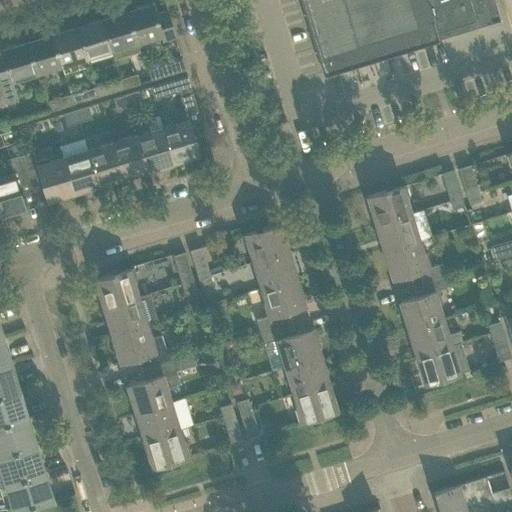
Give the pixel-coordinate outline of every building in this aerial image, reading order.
[(304,0),(325,66),(380,49),(381,51),(436,34),(436,32),(490,15),(485,0),(304,0)] [(167,10),(155,13),(152,2),(127,10),(137,42),(161,35),(163,40),(175,36),(167,10)] [(137,42),(127,10),(101,18),(111,50),(114,59),(139,52),(136,43),(137,42)] [(111,50),(101,18),(76,25),(86,58),(111,50)] [(76,25),(51,33),(61,65),(86,58),(76,25)] [(51,33),(26,41),(35,73),(61,65),(51,33)] [(6,68),(0,69),(0,87),(5,103),(16,99),(11,81),(35,73),(26,41),(0,49),(6,68)] [(178,59),(159,65),(146,69),(150,80),(181,71),(178,59)] [(120,78),(123,88),(138,84),(135,73),(120,78)] [(123,88),(120,78),(94,86),(98,96),(123,88)] [(173,79),(154,85),(150,86),(153,98),(177,91),(173,79)] [(94,86),(69,94),(72,104),(98,96),(94,86)] [(137,91),(124,95),(128,106),(140,102),(137,91)] [(175,123),(162,127),(173,161),(198,153),(189,123),(200,120),(192,92),(180,96),(182,103),(170,107),(175,123)] [(72,104),(69,94),(43,102),(46,112),(72,104)] [(128,106),(124,95),(112,99),(115,110),(128,106)] [(87,107),(75,111),(78,121),(91,117),(87,107)] [(78,121),(75,111),(62,114),(65,125),(67,125),(78,121)] [(162,127),(137,134),(148,169),(173,161),(162,127)] [(137,134),(112,142),(123,176),(148,169),(137,134)] [(97,184),(87,150),(84,141),(59,148),(62,157),(72,192),(97,184)] [(123,176),(112,142),(87,150),(97,184),(123,176)] [(72,192),(62,157),(48,162),(47,158),(35,162),(31,152),(20,155),(28,178),(39,175),(47,199),(72,192)] [(28,178),(20,155),(10,158),(13,169),(0,172),(1,175),(0,175),(0,213),(24,206),(17,182),(28,178)] [(477,188),(475,184),(470,164),(458,168),(465,192),(477,188)] [(460,193),(459,189),(453,170),(441,173),(448,197),(460,193)] [(410,197),(405,184),(367,196),(376,223),(410,212),(406,199),(410,197)] [(477,188),(465,192),(468,204),(481,200),(477,188)] [(464,205),(460,193),(448,197),(452,209),(464,205)] [(410,212),(376,223),(384,251),(418,240),(410,212)] [(279,223),(241,234),(245,249),(249,247),(253,261),(288,250),(279,223)] [(418,240),(384,251),(392,278),(417,270),(421,282),(444,274),(440,263),(430,266),(426,254),(423,255),(418,240)] [(208,270),(207,266),(201,246),(189,250),(196,274),(208,270)] [(288,250),(253,261),(261,288),(296,278),(288,250)] [(185,252),(173,255),(180,279),(192,275),(185,252)] [(137,282),(133,267),(95,279),(104,308),(137,298),(137,297),(133,283),(137,282)] [(208,270),(196,274),(200,286),(212,283),(208,270)] [(444,274),(421,282),(424,293),(399,300),(407,328),(442,317),(437,304),(441,303),(437,289),(447,286),(444,274)] [(196,288),(192,275),(180,279),(184,292),(196,288)] [(266,303),(262,304),(266,317),(256,320),(259,332),(283,324),(279,313),(304,305),(296,278),(261,288),(266,303)] [(137,297),(137,298),(104,308),(112,335),(146,324),(158,321),(149,294),(137,297)] [(209,318),(220,315),(217,304),(206,307),(209,318)] [(442,317),(407,328),(416,356),(450,345),(460,342),(461,342),(458,331),(447,335),(442,317)] [(491,336),(503,332),(499,321),(487,325),(491,336)] [(151,338),(146,324),(112,335),(120,361),(145,354),(148,365),(172,358),(168,347),(164,348),(160,335),(151,338)] [(286,335),(283,324),(259,332),(263,344),(273,340),(277,353),(281,351),(286,366),(320,355),(311,328),(286,335)] [(503,332),(491,336),(499,361),(511,357),(503,332)] [(0,366),(12,363),(3,336),(0,336),(0,366)] [(416,356),(424,383),(468,370),(460,342),(450,345),(416,356)] [(172,358),(148,365),(152,377),(127,384),(135,413),(170,403),(166,387),(180,383),(176,370),(197,364),(193,352),(172,359),(172,358)] [(328,383),(320,355),(286,366),(294,393),(328,383)] [(0,395),(20,389),(12,363),(0,366),(0,395)] [(239,382),(228,386),(231,397),(242,393),(239,382)] [(328,383),(294,393),(299,408),(294,409),(298,422),(336,410),(328,383)] [(0,425),(28,417),(20,389),(0,395),(0,425)] [(240,414),(252,411),(248,398),(236,401),(240,414)] [(178,429),(170,403),(135,413),(143,440),(178,429)] [(223,419),(235,416),(231,403),(219,406),(223,419)] [(252,411),(240,414),(247,438),(259,434),(252,411)] [(235,416),(223,419),(230,443),(242,439),(235,416)] [(0,455),(37,444),(28,417),(0,425),(0,455)] [(183,443),(178,429),(143,440),(152,467),(190,455),(186,442),(183,443)] [(37,444),(0,455),(0,485),(45,471),(37,444)] [(10,511),(53,499),(45,471),(0,485),(0,489),(7,511),(10,511)] [(508,487),(490,492),(485,476),(430,492),(431,493),(433,493),(439,511),(446,511),(510,492),(508,487)] [(510,492),(446,511),(496,511),(494,504),(511,498),(510,492)]
